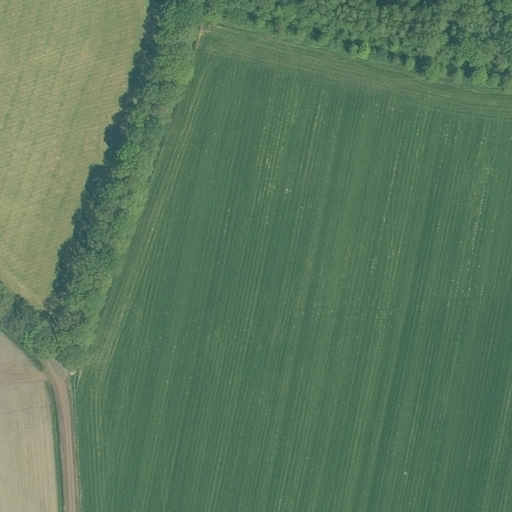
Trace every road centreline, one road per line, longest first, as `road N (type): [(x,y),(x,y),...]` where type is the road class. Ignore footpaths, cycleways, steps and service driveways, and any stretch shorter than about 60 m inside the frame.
road 1 (unclassified): [(59,377),(163,85),(182,0)]
road 2 (unclassified): [(71,511),(59,377)]
